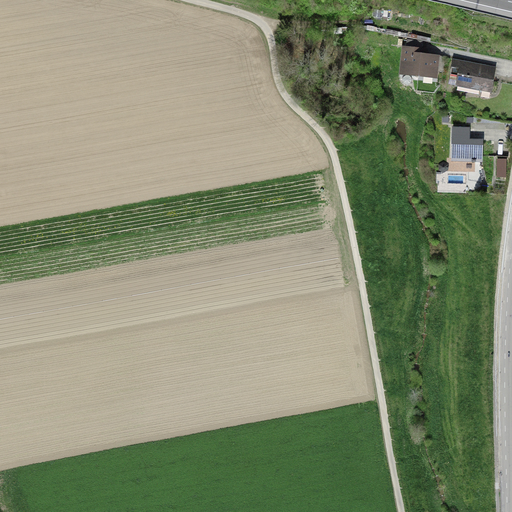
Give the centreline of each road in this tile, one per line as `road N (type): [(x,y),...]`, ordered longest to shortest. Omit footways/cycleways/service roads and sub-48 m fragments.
road 1 (unclassified): [(193,0),(265,27),(284,90),(332,151),(401,511)]
road 2 (tertiary): [(511,247),(507,511)]
